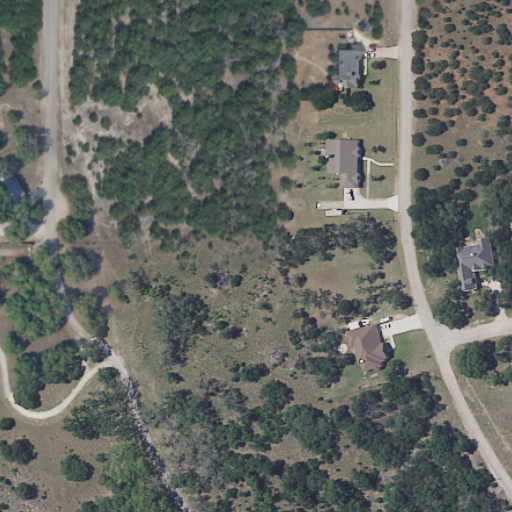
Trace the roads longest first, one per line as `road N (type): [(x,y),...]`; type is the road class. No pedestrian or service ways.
road 1 (residential): [(195,511),(142,417),(131,375),(75,310),(60,269),(50,0)]
road 2 (residential): [(446,351),(424,300),(407,224),(408,0)]
road 3 (residential): [(124,365),(100,195),(54,78)]
road 4 (residential): [(511,475),(446,351)]
